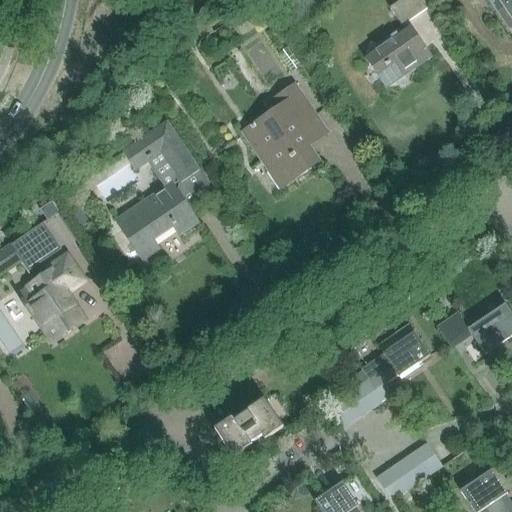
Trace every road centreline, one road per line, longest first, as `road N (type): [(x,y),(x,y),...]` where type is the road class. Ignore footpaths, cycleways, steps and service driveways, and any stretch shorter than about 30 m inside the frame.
road 1 (residential): [(186,411),(497,198)]
road 2 (residential): [(245,511),(350,446),(399,446),(511,412)]
road 3 (residential): [(31,511),(186,411)]
road 4 (tertiary): [(0,141),(41,75),(64,0)]
